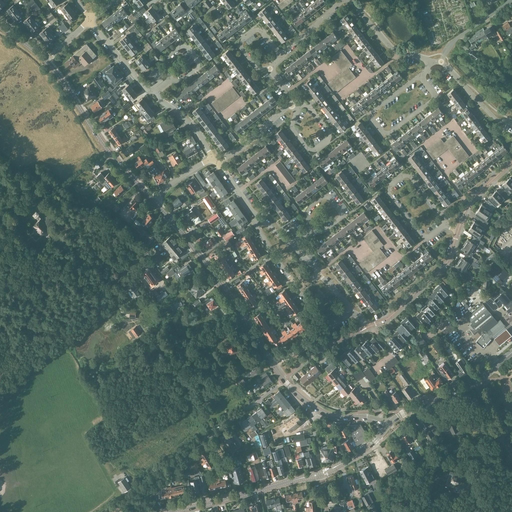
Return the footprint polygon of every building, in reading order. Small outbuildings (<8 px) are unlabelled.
[(137,0),(136,1),(133,3),(137,8),(139,7),(140,8),(142,6),(143,5),(142,4),(147,1),(146,0),(137,0)] [(231,0),(229,0),(224,4),(228,9),(230,10),(233,7),(232,6),(234,4),(231,0)] [(313,0),(315,1),(311,4),(316,10),(321,6),(316,0),(313,0)] [(64,4),(60,7),(61,8),(60,9),(64,14),(72,8),(70,6),(67,3),(65,5),(64,4)] [(180,4),(175,8),(180,15),(182,17),(187,13),(186,11),(180,4)] [(311,4),(306,8),(311,14),(316,10),(311,4)] [(8,14),(10,16),(17,10),(14,5),(6,10),(9,13),(8,14)] [(122,7),(117,11),(122,18),(127,14),(122,7)] [(151,7),(144,12),(148,17),(155,12),(151,7)] [(72,8),(64,14),(68,19),(67,20),(70,23),(75,19),(73,16),(75,14),(73,11),(74,10),(72,8)] [(180,15),(175,8),(170,12),(175,19),(180,15)] [(259,13),(262,18),(269,13),(265,8),(259,13)] [(262,18),(266,23),(273,18),(271,15),(274,13),(273,12),(275,10),(273,8),(271,10),(272,11),(269,13),(262,18)] [(306,8),(301,12),(306,18),(311,14),(306,8)] [(17,10),(10,16),(11,18),(12,17),(14,21),(21,15),(17,10)] [(296,11),(294,13),(297,16),(301,22),(306,18),(301,12),(300,10),(297,12),(296,11)] [(117,11),(112,15),(117,22),(122,18),(117,11)] [(148,17),(146,19),(150,24),(152,22),(159,17),(155,12),(148,17)] [(242,15),(246,22),(251,18),(246,12),(242,15)] [(344,24),(350,19),(346,14),(340,19),(344,24)] [(112,15),(107,19),(112,26),(117,22),(112,15)] [(237,19),(242,26),(246,22),(242,15),(237,19)] [(25,25),(27,27),(34,21),(30,16),(23,21),(26,24),(25,25)] [(301,22),(297,16),(292,19),(296,26),(301,22)] [(54,22),(58,27),(60,25),(57,20),(55,17),(49,22),(51,24),(54,22)] [(230,21),(237,30),(242,26),(237,19),(235,18),(230,21)] [(266,23),(270,28),(276,23),(273,18),(266,23)] [(112,26),(107,19),(102,23),(107,29),(112,26)] [(348,29),(354,24),(350,19),(344,24),(341,26),(340,25),(338,27),(339,28),(338,28),(339,30),(342,28),(343,29),(346,26),(348,29)] [(229,25),(227,27),(232,33),(237,30),(230,21),(229,20),(228,21),(227,22),(229,25)] [(34,21),(27,27),(28,29),(29,29),(31,32),(38,26),(34,21)] [(270,28),(274,33),(280,28),(276,23),(270,28)] [(511,23),(510,24),(511,26),(510,26),(508,23),(502,27),(507,35),(511,33),(511,30),(511,28),(511,23)] [(352,33),(357,29),(354,24),(348,29),(352,33)] [(186,30),(190,35),(197,29),(198,29),(196,27),(194,28),(192,25),(186,30)] [(487,35),(488,37),(488,38),(492,36),(493,37),(497,35),(496,32),(492,25),(489,27),(489,26),(483,30),(487,35)] [(49,26),(39,33),(42,36),(41,37),(43,39),(50,33),(53,31),(51,29),(49,26)] [(227,27),(222,31),(227,37),(232,33),(227,27)] [(175,28),(170,32),(175,39),(180,35),(175,28)] [(274,33),(278,38),(284,33),(280,28),(274,33)] [(190,35),(194,40),(200,35),(198,32),(199,31),(197,29),(190,35)] [(355,38),(361,34),(357,29),(352,33),(355,38)] [(477,47),(475,44),(477,43),(477,44),(478,43),(483,40),(488,37),(487,35),(483,29),(476,33),(477,35),(469,40),(473,45),(470,47),(472,51),(475,49),(475,48),(477,47)] [(227,37),(222,31),(217,35),(222,41),(227,37)] [(284,33),(278,38),(282,43),(290,36),(286,31),(284,33)] [(170,32),(165,36),(170,43),(175,39),(170,32)] [(333,32),(328,36),(333,42),(337,38),(333,32)] [(50,33),(43,39),(44,41),(45,40),(47,44),(54,38),(50,33)] [(359,43),(365,38),(361,34),(355,38),(359,43)] [(119,41),(123,46),(130,40),(126,35),(119,41)] [(194,40),(197,45),(205,39),(204,37),(202,38),(200,35),(194,40)] [(165,36),(160,40),(165,47),(170,43),(165,36)] [(328,36),(323,39),(328,45),(333,42),(328,36)] [(363,48),(369,43),(365,38),(359,43),(363,48)] [(197,45),(201,50),(207,45),(205,42),(207,41),(205,39),(197,45)] [(323,39),(318,43),(323,49),(328,45),(323,39)] [(123,46),(127,51),(134,45),(130,40),(123,46)] [(153,42),(151,44),(156,50),(158,48),(160,51),(165,47),(160,40),(158,41),(156,40),(153,42)] [(318,43),(313,47),(318,53),(323,49),(318,43)] [(362,53),(362,54),(363,55),(366,53),(372,48),(369,43),(363,48),(365,51),(362,53)] [(84,66),(96,56),(87,46),(85,45),(65,63),(69,68),(74,64),(76,66),(81,62),(84,66)] [(134,45),(127,51),(131,55),(138,50),(134,45)] [(201,50),(205,55),(211,50),(207,45),(201,50)] [(313,47),(309,51),(314,57),(318,53),(313,47)] [(366,53),(370,57),(376,53),(372,48),(366,53)] [(211,50),(205,55),(209,60),(215,55),(211,50)] [(222,54),(226,59),(232,55),(228,50),(222,54)] [(309,51),(304,54),(309,60),(314,57),(309,51)] [(370,62),(370,63),(371,65),(374,62),(380,58),(376,53),(370,57),(372,60),(370,62)] [(304,54),(299,58),(304,64),(309,60),(304,54)] [(135,60),(139,65),(146,60),(142,55),(135,60)] [(226,59),(230,64),(236,60),(232,55),(226,59)] [(299,58),(294,62),(299,68),(304,64),(299,58)] [(335,62),(341,70),(345,66),(344,64),(348,60),(347,58),(342,61),(340,59),(335,62)] [(374,62),(371,65),(371,66),(372,67),(376,64),(378,67),(383,62),(380,58),(374,62)] [(146,60),(139,65),(143,70),(150,65),(146,60)] [(230,64),(234,69),(240,64),(236,60),(230,64)] [(292,64),(290,65),(295,71),(299,68),(294,62),(293,62),(292,63),(292,64)] [(234,69),(232,71),(235,76),(238,74),(244,69),(240,64),(234,69)] [(215,65),(210,69),(215,75),(220,71),(215,65)] [(295,71),(290,65),(285,69),(287,72),(284,74),(288,80),(292,77),(290,75),(295,71)] [(118,71),(117,70),(117,69),(115,66),(115,67),(113,66),(111,67),(108,70),(106,67),(101,71),(105,76),(107,74),(108,75),(110,77),(118,71)] [(210,69),(205,73),(210,79),(215,75),(210,69)] [(238,74),(241,79),(248,74),(244,69),(238,74)] [(122,76),(121,75),(122,75),(120,72),(119,72),(118,71),(110,77),(112,80),(112,81),(110,82),(112,85),(114,87),(119,83),(117,81),(120,78),(122,76)] [(392,75),(397,81),(402,77),(397,71),(392,75)] [(205,73),(200,76),(205,83),(210,79),(205,73)] [(241,79),(245,84),(252,79),(248,74),(241,79)] [(388,79),(392,85),(397,81),(392,75),(388,79)] [(200,76),(195,80),(200,87),(205,83),(200,76)] [(336,85),(334,87),(337,91),(349,82),(346,77),(343,79),(341,81),(337,76),(333,80),(336,85)] [(378,86),(383,92),(387,88),(383,82),(381,79),(381,78),(380,76),(379,77),(378,76),(377,77),(379,80),(381,84),(378,86)] [(307,89),(313,84),(315,83),(312,78),(303,84),(307,89)] [(99,79),(95,82),(100,88),(104,86),(99,79)] [(245,84),(249,89),(255,84),(252,79),(245,84)] [(383,82),(387,88),(392,85),(388,79),(383,82)] [(195,80),(190,84),(195,90),(200,87),(195,80)] [(120,87),(117,90),(118,90),(119,91),(121,94),(124,93),(125,95),(132,89),(128,84),(122,90),(120,87)] [(190,84),(185,88),(190,94),(195,90),(190,84)] [(255,84),(249,89),(253,94),(259,89),(255,84)] [(307,89),(311,94),(317,89),(313,84),(307,89)] [(96,91),(92,85),(81,92),(87,101),(95,95),(94,93),(96,91)] [(373,90),(378,96),(383,92),(378,86),(373,90)] [(185,88),(180,92),(185,98),(186,100),(191,96),(190,94),(185,88)] [(132,89),(125,95),(129,100),(136,94),(132,89)] [(314,99),(320,94),(322,92),(320,90),(318,91),(317,89),(311,94),(314,99)] [(451,99),(456,94),(453,89),(444,96),(448,101),(451,99)] [(368,93),(373,99),(378,96),(373,90),(368,93)] [(101,96),(104,100),(111,95),(108,91),(101,96)] [(185,98),(180,92),(175,96),(180,102),(185,98)] [(364,97),(368,103),(373,99),(368,93),(364,97)] [(314,99),(315,100),(315,102),(316,103),(317,103),(318,103),(324,99),(320,94),(314,99)] [(454,104),(460,99),(456,94),(451,99),(454,104)] [(273,96),(268,100),(272,106),(277,103),(273,96)] [(359,101),(364,107),(368,103),(364,97),(359,101)] [(137,110),(139,109),(146,103),(142,98),(133,105),(137,110)] [(359,111),(354,104),(352,101),(353,101),(351,98),(350,99),(349,99),(348,100),(350,102),(350,103),(352,106),(349,108),(354,114),(359,111)] [(318,103),(322,108),(328,103),(324,99),(318,103)] [(458,108),(464,104),(460,99),(454,104),(456,106),(454,108),(455,110),(458,108)] [(268,100),(263,104),(268,110),(272,106),(268,100)] [(354,104),(359,111),(364,107),(359,101),(356,103),(354,100),(353,101),(352,101),(354,104)] [(100,105),(101,103),(99,101),(98,102),(97,102),(91,107),(95,112),(101,107),(100,105)] [(139,109),(143,114),(150,108),(146,103),(139,109)] [(322,108),(326,113),(332,108),(328,103),(322,108)] [(263,104),(258,108),(263,114),(268,110),(263,104)] [(462,113),(468,109),(464,104),(458,108),(462,113)] [(192,112),(196,116),(202,112),(198,107),(192,112)] [(332,108),(326,113),(329,118),(335,113),(337,112),(335,109),(333,107),(332,108)] [(143,114),(142,115),(145,119),(148,123),(154,118),(152,115),(154,113),(150,108),(143,114)] [(258,108),(253,112),(258,118),(263,114),(258,108)] [(438,108),(433,111),(438,117),(440,120),(442,119),(440,116),(443,114),(438,108)] [(468,109),(462,113),(465,118),(471,113),(470,112),(470,111),(471,111),(471,110),(469,108),(468,109),(468,108),(468,109)] [(105,112),(98,117),(102,122),(109,118),(110,119),(113,117),(111,113),(113,111),(111,109),(105,112)] [(433,111),(429,115),(433,121),(438,117),(433,111)] [(196,116),(200,121),(206,117),(202,112),(196,116)] [(253,112),(248,115),(253,122),(258,118),(253,112)] [(329,118),(333,122),(339,118),(335,113),(329,118)] [(465,118),(463,120),(467,125),(469,123),(475,118),(471,113),(465,118)] [(248,115),(243,119),(248,125),(253,122),(248,115)] [(424,119),(429,125),(430,123),(433,121),(429,115),(424,119)] [(200,121),(203,126),(210,121),(206,117),(200,121)] [(333,122),(337,127),(343,122),(339,118),(333,122)] [(475,118),(469,123),(471,125),(469,127),(471,129),(473,127),(479,123),(475,118)] [(243,119),(238,123),(243,129),(248,125),(243,119)] [(424,119),(419,122),(424,128),(429,125),(424,119)] [(203,126),(207,131),(213,126),(210,121),(203,126)] [(343,122),(337,127),(340,132),(346,127),(344,124),(345,123),(344,121),(343,122)] [(160,124),(157,125),(160,133),(163,131),(166,130),(167,132),(175,128),(172,122),(166,125),(165,123),(163,122),(160,124)] [(355,134),(358,131),(364,127),(360,122),(354,127),(356,129),(353,131),(354,132),(354,133),(355,134)] [(419,122),(414,126),(419,132),(421,135),(422,134),(424,133),(421,130),(424,128),(419,122)] [(469,129),(467,130),(468,132),(467,132),(468,133),(471,131),(471,132),(474,129),(477,132),(483,128),(482,127),(483,127),(483,126),(482,124),(481,124),(480,122),(479,123),(473,127),(471,129),(470,130),(469,129)] [(243,129),(238,123),(233,127),(238,133),(243,129)] [(108,131),(113,138),(118,135),(115,130),(117,128),(116,126),(108,131)] [(207,131),(211,136),(217,131),(213,126),(207,131)] [(414,126),(409,130),(414,136),(419,132),(414,126)] [(358,131),(362,136),(368,132),(364,127),(358,131)] [(477,132),(480,137),(486,132),(483,128),(477,132)] [(274,134),(278,139),(284,134),(280,130),(274,134)] [(409,130),(405,133),(409,140),(411,141),(416,138),(414,136),(409,130)] [(211,136),(215,141),(221,136),(217,131),(211,136)] [(362,136),(366,141),(372,136),(368,132),(362,136)] [(486,132),(480,137),(484,142),(490,137),(486,132)] [(405,133),(400,137),(405,143),(409,140),(405,133)] [(278,139),(282,144),(288,139),(284,134),(278,139)] [(118,135),(113,138),(119,145),(126,140),(124,137),(121,139),(118,135)] [(215,141),(218,146),(225,141),(221,136),(215,141)] [(366,141),(369,146),(375,141),(372,136),(366,141)] [(400,137),(395,141),(400,147),(405,143),(400,137)] [(282,144),(286,149),(292,144),(288,139),(282,144)] [(346,140),(342,143),(346,149),(351,146),(346,140)] [(225,141),(218,146),(222,151),(228,146),(225,141)] [(369,146),(373,151),(379,146),(375,141),(369,146)] [(400,147),(395,141),(390,145),(396,152),(401,148),(400,147)] [(153,146),(157,153),(162,150),(158,143),(153,146)] [(188,145),(183,149),(184,151),(185,152),(186,154),(188,157),(197,152),(194,146),(193,144),(193,145),(192,143),(188,145)] [(342,143),(337,147),(342,153),(346,149),(342,143)] [(492,144),(494,146),(494,147),(496,145),(498,149),(503,155),(508,151),(503,145),(500,147),(498,144),(496,144),(495,143),(494,143),(493,143),(492,144)] [(136,146),(134,144),(131,145),(123,152),(127,157),(135,150),(133,148),(136,146)] [(286,149),(289,153),(295,149),(292,144),(286,149)] [(496,150),(493,152),(498,158),(503,155),(498,149),(496,145),(494,147),(494,146),(493,147),(496,150)] [(266,146),(261,149),(266,156),(270,152),(266,146)] [(379,146),(373,151),(377,155),(383,151),(379,146)] [(337,147),(332,151),(337,157),(342,153),(337,147)] [(261,149),(256,153),(261,159),(266,156),(261,149)] [(291,156),(288,158),(289,159),(289,160),(293,158),(299,154),(295,149),(289,153),(291,156)] [(332,151),(328,155),(332,160),(337,157),(332,151)] [(493,152),(488,156),(493,162),(498,158),(493,152)] [(168,157),(170,160),(170,162),(172,166),(181,161),(176,153),(168,157)] [(256,153),(251,157),(256,163),(261,159),(256,153)] [(293,158),(297,163),(303,158),(299,154),(293,158)] [(414,154),(408,158),(411,163),(417,158),(420,157),(418,154),(416,156),(414,154)] [(328,155),(323,158),(327,164),(332,160),(328,155)] [(488,156),(484,160),(488,166),(493,162),(488,156)] [(138,169),(144,164),(144,165),(149,162),(146,158),(142,161),(141,159),(140,159),(139,157),(135,159),(136,161),(134,163),(138,169)] [(251,157),(246,161),(251,167),(256,163),(251,157)] [(389,161),(390,162),(395,168),(400,165),(394,157),(389,161)] [(417,158),(411,163),(415,168),(421,163),(424,161),(420,157),(417,158)] [(297,163),(300,168),(306,163),(303,158),(297,163)] [(327,164),(323,158),(318,162),(323,168),(327,164)] [(102,165),(98,160),(92,164),(94,167),(95,166),(97,168),(102,165)] [(484,160),(479,163),(483,170),(488,166),(484,160)] [(246,161),(242,164),(246,171),(251,167),(246,161)] [(280,161),(275,165),(290,184),(295,180),(280,161)] [(421,163),(415,168),(419,173),(425,168),(428,166),(427,164),(426,165),(425,165),(425,163),(424,161),(421,163)] [(390,162),(386,166),(390,172),(395,168),(390,162)] [(154,164),(153,165),(154,166),(155,168),(156,169),(159,174),(163,181),(168,178),(164,170),(161,172),(159,169),(159,170),(157,167),(159,166),(157,163),(154,164)] [(306,163),(300,168),(304,173),(310,168),(306,163)] [(479,163),(474,167),(479,173),(483,170),(479,163)] [(246,171),(242,164),(237,168),(242,174),(246,171)] [(381,166),(379,167),(381,170),(386,176),(390,172),(386,166),(384,164),(383,164),(380,166),(381,166)] [(154,166),(148,170),(151,174),(153,173),(155,176),(154,177),(158,184),(163,181),(159,174),(156,169),(155,168),(154,166)] [(474,167),(469,171),(474,177),(479,173),(474,167)] [(419,173),(423,178),(429,173),(425,168),(419,173)] [(381,170),(376,173),(381,179),(381,180),(382,180),(384,179),(384,178),(386,176),(381,170)] [(209,171),(204,175),(206,177),(207,177),(210,182),(210,181),(217,177),(213,172),(211,174),(209,171)] [(335,176),(339,180),(345,176),(341,171),(335,176)] [(469,171),(464,174),(469,181),(474,177),(469,171)] [(106,183),(107,183),(113,177),(113,175),(112,174),(110,174),(109,173),(104,176),(101,172),(96,176),(100,180),(99,181),(103,185),(106,183)] [(376,173),(371,177),(376,183),(381,179),(376,173)] [(423,178),(426,182),(432,178),(429,173),(423,178)] [(464,174),(460,178),(465,184),(469,181),(464,174)] [(432,178),(426,182),(430,187),(436,182),(434,180),(437,178),(436,176),(436,175),(432,178)] [(320,178),(318,179),(323,186),(328,183),(323,176),(320,178)] [(339,180),(343,185),(349,180),(345,176),(339,180)] [(107,183),(104,186),(104,187),(105,187),(105,188),(107,189),(110,187),(117,182),(113,177),(107,183)] [(212,184),(214,186),(220,182),(217,177),(210,181),(210,182),(206,185),(205,185),(206,187),(212,184)] [(376,183),(371,177),(367,181),(371,187),(376,183)] [(255,183),(259,188),(265,183),(261,178),(255,183)] [(465,184),(460,178),(455,182),(460,188),(465,184)] [(318,179),(313,183),(319,190),(323,186),(318,179)] [(343,185),(346,190),(352,185),(349,180),(343,185)] [(505,190),(503,192),(507,197),(510,195),(509,194),(510,192),(511,190),(511,188),(506,181),(503,184),(501,186),(505,190)] [(200,191),(203,189),(201,186),(198,188),(194,182),(192,182),(186,186),(191,195),(192,194),(196,192),(195,191),(196,190),(200,191)] [(214,186),(217,191),(224,187),(220,182),(214,186)] [(430,187),(434,192),(440,187),(443,185),(442,183),(441,182),(438,185),(436,182),(430,187)] [(259,188),(263,193),(269,188),(265,183),(259,188)] [(313,183),(308,187),(314,194),(319,190),(313,183)] [(121,185),(114,192),(118,197),(125,190),(121,185)] [(346,190),(350,195),(356,190),(352,185),(346,190)] [(212,195),(210,197),(212,200),(215,198),(214,197),(218,194),(222,200),(227,197),(225,193),(227,192),(224,187),(217,191),(215,193),(212,195)] [(308,187),(304,191),(309,197),(314,194),(308,187)] [(434,192),(437,197),(443,192),(440,187),(434,192)] [(263,193),(266,197),(272,193),(269,188),(263,193)] [(350,195),(354,200),(360,195),(356,190),(350,195)] [(495,191),(492,194),(500,202),(503,200),(503,199),(504,198),(505,199),(507,197),(503,192),(500,194),(496,190),(495,191)] [(304,191),(299,194),(304,201),(309,197),(304,191)] [(447,197),(441,201),(445,206),(451,202),(449,199),(452,197),(451,195),(453,194),(452,193),(453,192),(452,191),(449,193),(450,194),(447,197)] [(443,192),(437,197),(441,201),(447,197),(450,194),(449,193),(448,192),(445,194),(443,192)] [(266,197),(270,202),(276,197),(272,193),(266,197)] [(304,201),(299,194),(294,198),(299,205),(304,201)] [(491,202),(489,205),(494,209),(496,207),(495,206),(497,205),(500,202),(492,194),(489,197),(488,198),(491,202)] [(360,195),(354,200),(358,204),(364,200),(360,195)] [(371,199),(375,204),(381,199),(377,195),(371,199)] [(206,196),(203,199),(209,209),(213,206),(206,196)] [(270,202),(274,207),(281,201),(280,199),(278,200),(276,197),(270,202)] [(174,205),(176,207),(184,202),(182,199),(180,200),(179,198),(172,202),(173,203),(173,204),(173,205),(174,205)] [(133,199),(132,201),(131,200),(129,202),(130,203),(125,208),(127,211),(130,208),(132,209),(135,212),(139,207),(136,205),(138,203),(137,203),(137,201),(136,200),(135,200),(133,199)] [(375,204),(379,209),(385,204),(381,199),(375,204)] [(230,210),(237,205),(233,200),(227,205),(230,210)] [(280,202),(274,207),(277,212),(283,207),(280,202)] [(112,209),(115,212),(120,208),(117,204),(112,209)] [(379,209),(382,214),(388,209),(385,204),(379,209)] [(481,206),(478,209),(488,215),(490,212),(491,211),(492,211),(494,209),(489,205),(486,207),(482,204),(481,206)] [(237,205),(230,210),(231,211),(234,215),(240,210),(237,205)] [(189,222),(192,219),(195,224),(201,221),(192,207),(189,210),(191,212),(185,216),(189,222)] [(277,212),(281,216),(287,212),(283,207),(277,212)] [(382,214),(386,218),(392,214),(388,209),(382,214)] [(478,220),(480,222),(486,226),(487,224),(488,223),(484,220),(485,219),(488,215),(478,209),(476,212),(475,214),(479,217),(478,220)] [(234,215),(236,218),(234,219),(229,223),(230,225),(237,220),(244,215),(240,210),(234,215)] [(35,219),(36,218),(38,220),(32,226),(34,229),(33,230),(36,233),(37,232),(39,234),(41,233),(42,233),(43,232),(43,230),(46,228),(46,227),(48,225),(39,216),(39,215),(36,211),(32,215),(35,219)] [(287,212),(281,216),(285,221),(291,216),(287,212)] [(364,212),(359,216),(363,222),(368,218),(364,212)] [(216,213),(207,219),(210,223),(219,218),(216,213)] [(151,221),(154,218),(149,214),(144,221),(142,223),(144,225),(146,223),(149,226),(152,222),(151,221)] [(386,218),(390,223),(396,219),(392,214),(386,218)] [(244,215),(237,220),(230,225),(231,227),(237,223),(236,223),(238,222),(241,225),(240,225),(242,227),(246,224),(245,222),(247,220),(244,215)] [(359,216),(354,220),(359,226),(363,222),(359,216)] [(133,223),(131,226),(133,228),(137,225),(139,222),(136,219),(133,222),(133,223)] [(390,223),(393,228),(400,223),(396,219),(390,223)] [(354,220),(349,223),(354,229),(359,226),(354,220)] [(473,223),(471,226),(480,233),(482,229),(483,228),(484,229),(486,226),(480,222),(479,224),(474,221),(473,223)] [(349,223),(344,227),(349,233),(354,229),(349,223)] [(393,228),(397,233),(403,228),(400,223),(393,228)] [(140,226),(135,231),(140,235),(142,232),(142,231),(144,229),(140,226)] [(480,233),(471,226),(469,230),(467,231),(477,238),(478,236),(480,233)] [(344,227),(340,231),(344,237),(349,233),(344,227)] [(219,236),(224,233),(220,228),(216,231),(219,236)] [(397,233),(401,238),(407,233),(403,228),(397,233)] [(223,237),(226,241),(234,235),(231,231),(223,237)] [(340,231),(335,234),(340,240),(344,237),(340,231)] [(401,238),(404,242),(411,238),(407,233),(401,238)] [(241,238),(242,240),(235,244),(237,248),(242,245),(251,240),(248,234),(241,238)] [(335,234),(330,238),(335,244),(340,240),(335,234)] [(161,244),(164,248),(174,240),(171,236),(161,244)] [(213,242),(216,240),(214,238),(211,240),(210,239),(204,243),(208,248),(214,244),(213,242)] [(330,238),(325,242),(330,248),(335,244),(330,238)] [(411,238),(404,242),(403,243),(407,248),(408,247),(414,243),(411,238)] [(164,248),(168,252),(177,244),(174,240),(164,248)] [(246,245),(248,249),(254,245),(251,240),(242,245),(243,247),(246,245)] [(466,242),(464,244),(472,250),(475,251),(478,247),(468,240),(466,242)] [(228,241),(222,245),(226,249),(231,245),(228,241)] [(483,245),(477,241),(479,243),(477,246),(485,251),(487,248),(482,245),(483,245)] [(325,242),(321,245),(325,251),(330,248),(325,242)] [(168,252),(171,256),(181,248),(177,244),(168,252)] [(463,247),(461,249),(468,254),(469,254),(470,252),(472,250),(464,244),(463,246),(463,247)] [(245,256),(242,258),(243,260),(244,259),(246,258),(249,256),(258,251),(254,245),(248,249),(249,250),(247,252),(248,254),(245,256)] [(325,251),(321,245),(316,249),(320,255),(325,251)] [(181,248),(171,256),(174,260),(184,252),(181,248)] [(258,251),(249,256),(246,258),(247,260),(250,258),(252,256),(255,260),(261,256),(258,251)] [(423,255),(428,261),(433,258),(428,252),(423,255)] [(214,257),(218,262),(227,257),(226,256),(225,255),(223,257),(220,253),(214,257)] [(419,259),(423,265),(428,261),(423,255),(419,259)] [(227,257),(218,262),(221,268),(228,264),(225,260),(228,258),(227,257)] [(460,260),(458,262),(466,267),(468,269),(471,264),(466,261),(462,258),(460,260)] [(468,258),(466,261),(471,264),(476,268),(479,265),(468,258)] [(334,264),(338,269),(344,264),(340,259),(334,264)] [(414,262),(418,269),(423,265),(419,259),(414,262)] [(497,259),(485,269),(498,284),(510,275),(497,259)] [(259,272),(261,274),(269,268),(266,262),(259,267),(262,270),(259,272)] [(414,262),(409,266),(414,272),(418,269),(414,262)] [(466,267),(458,262),(456,264),(457,265),(455,267),(463,272),(466,267)] [(188,263),(177,271),(182,277),(193,269),(188,263)] [(228,264),(221,268),(222,268),(225,273),(233,267),(232,266),(230,267),(228,264)] [(338,269),(342,274),(348,269),(344,264),(338,269)] [(404,270),(409,276),(414,272),(409,266),(404,270)] [(233,267),(225,273),(228,278),(235,274),(232,271),(235,269),(233,267)] [(166,272),(170,277),(175,273),(172,268),(166,272)] [(264,273),(267,277),(273,273),(269,268),(261,274),(262,275),(264,273)] [(142,274),(151,285),(157,280),(149,269),(142,274)] [(342,274),(345,278),(351,274),(348,269),(342,274)] [(399,273),(404,280),(409,276),(404,270),(399,273)] [(267,282),(268,284),(276,278),(273,273),(267,277),(269,281),(267,282)] [(395,277),(399,283),(404,280),(399,273),(395,277)] [(345,278),(349,283),(355,278),(351,274),(345,278)] [(481,288),(488,289),(489,277),(482,276),(481,288)] [(390,281),(395,287),(399,283),(395,277),(390,281)] [(276,278),(268,284),(269,286),(272,284),(274,288),(280,283),(276,278)] [(349,283),(353,288),(359,283),(355,278),(349,283)] [(385,284),(390,291),(395,287),(390,281),(387,283),(385,279),(384,280),(382,278),(381,279),(379,279),(381,282),(384,280),(384,281),(383,281),(385,284)] [(187,287),(196,298),(205,291),(196,280),(187,287)] [(390,291),(385,284),(383,281),(384,281),(384,280),(381,282),(382,282),(381,283),(383,286),(380,288),(385,294),(386,295),(387,295),(388,294),(388,293),(388,292),(390,291)] [(237,285),(240,291),(249,285),(248,283),(245,285),(243,281),(237,285)] [(132,283),(127,287),(129,290),(127,292),(131,296),(133,295),(134,297),(139,293),(137,291),(140,289),(136,284),(133,285),(132,283)] [(353,288),(356,293),(362,288),(359,283),(353,288)] [(240,291),(244,296),(250,292),(247,288),(250,287),(249,285),(240,291)] [(378,285),(376,286),(383,295),(385,294),(380,288),(378,285)] [(439,285),(433,290),(435,291),(440,298),(443,295),(445,297),(447,294),(447,295),(448,295),(446,293),(446,292),(443,290),(439,285)] [(356,293),(360,297),(366,293),(362,288),(356,293)] [(498,296),(506,305),(510,301),(510,300),(503,292),(504,291),(502,289),(499,289),(490,297),(487,294),(483,298),(485,301),(488,304),(493,310),(494,310),(497,307),(497,305),(493,300),(498,296)] [(279,299),(280,301),(288,295),(284,290),(278,294),(281,298),(279,299)] [(244,296),(247,301),(256,296),(257,294),(256,291),(253,293),(254,294),(252,295),(250,292),(244,296)] [(429,297),(430,298),(436,305),(439,302),(440,303),(443,301),(442,299),(442,300),(440,298),(435,291),(429,297)] [(360,297),(364,302),(370,297),(366,293),(360,297)] [(283,301),(286,305),(292,300),(288,295),(280,301),(278,302),(279,304),(283,301)] [(256,296),(247,301),(251,307),(257,302),(256,302),(259,300),(257,297),(256,296)] [(364,302),(367,307),(374,302),(370,297),(364,302)] [(208,298),(201,303),(202,303),(205,307),(202,309),(208,318),(214,313),(211,309),(214,307),(215,307),(216,307),(217,306),(217,305),(217,304),(213,299),(211,301),(208,298)] [(425,303),(426,305),(432,311),(435,308),(436,310),(439,307),(439,308),(438,306),(437,306),(436,305),(430,298),(425,303)] [(286,310),(287,311),(296,305),(292,300),(286,305),(288,308),(286,310)] [(174,305),(171,306),(174,311),(176,310),(180,308),(179,306),(182,305),(180,301),(177,303),(177,302),(175,302),(176,304),(174,305)] [(374,302),(367,307),(371,312),(377,307),(374,302)] [(467,326),(469,328),(474,334),(476,333),(477,331),(480,335),(480,334),(481,335),(475,342),(483,348),(483,347),(485,346),(486,345),(488,344),(489,343),(490,341),(490,340),(490,339),(492,338),(490,336),(492,334),(493,335),(504,326),(499,320),(498,322),(482,304),(470,314),(467,317),(472,322),(469,324),(467,326)] [(296,305),(287,311),(288,313),(291,311),(293,315),(299,311),(296,305)] [(420,310),(422,311),(427,318),(430,315),(432,316),(434,314),(435,314),(433,312),(433,313),(432,311),(426,305),(420,310)] [(426,327),(423,324),(426,321),(427,323),(430,320),(430,321),(430,320),(429,319),(427,318),(422,311),(416,316),(420,321),(419,321),(422,324),(422,323),(423,324),(426,327)] [(254,317),(257,323),(266,317),(265,315),(262,317),(260,313),(254,317)] [(257,323),(261,328),(267,324),(265,320),(267,319),(266,317),(257,323)] [(400,322),(401,324),(407,330),(410,328),(412,329),(414,327),(415,327),(413,325),(413,324),(409,319),(408,320),(406,317),(400,322)] [(295,323),(293,324),(299,333),(304,329),(300,323),(297,326),(295,323)] [(267,324),(261,328),(264,333),(273,327),(272,326),(270,327),(269,327),(267,324)] [(292,326),(293,328),(290,331),(294,337),(299,333),(293,324),(292,326)] [(396,329),(397,330),(403,337),(406,334),(407,336),(410,333),(410,334),(409,332),(407,330),(401,324),(396,329)] [(136,327),(129,332),(134,339),(140,334),(136,327)] [(273,327),(264,333),(268,339),(274,335),(272,331),(274,329),(273,327)] [(499,345),(511,335),(511,334),(507,330),(506,328),(493,338),(495,340),(499,345)] [(285,331),(283,332),(289,340),(294,337),(290,331),(290,330),(289,329),(285,332),(285,331)] [(211,336),(213,339),(221,333),(219,330),(211,336)] [(391,335),(393,337),(399,343),(402,341),(403,342),(406,340),(405,338),(404,338),(403,337),(397,330),(391,335)] [(283,335),(280,338),(282,341),(284,344),(289,340),(283,332),(281,333),(283,335)] [(274,335),(268,339),(271,344),(273,342),(275,346),(282,341),(280,338),(279,336),(276,338),(274,335)] [(397,353),(396,351),(399,349),(401,346),(402,347),(402,346),(400,345),(399,343),(393,337),(387,342),(391,347),(393,350),(394,349),(394,350),(397,353)] [(367,343),(373,349),(376,352),(379,350),(377,348),(380,346),(383,349),(380,345),(378,342),(377,342),(373,338),(367,343)] [(366,341),(361,346),(366,353),(368,354),(369,356),(369,355),(372,353),(370,352),(373,349),(367,343),(366,341)] [(229,352),(230,355),(238,351),(233,343),(225,347),(228,353),(229,352)] [(353,350),(359,356),(360,358),(361,358),(362,359),(365,357),(363,355),(366,353),(361,346),(359,345),(353,350)] [(421,347),(416,350),(421,358),(420,360),(424,365),(428,363),(430,361),(426,355),(421,347)] [(347,353),(352,360),(353,361),(354,361),(355,363),(355,362),(358,360),(356,358),(359,356),(353,350),(352,348),(347,353)] [(452,352),(456,358),(460,356),(455,349),(452,352)] [(346,365),(346,364),(348,366),(349,366),(348,366),(351,364),(349,362),(352,360),(347,353),(345,352),(339,357),(344,361),(343,362),(345,365),(346,364),(346,365)] [(468,373),(462,364),(465,363),(462,358),(455,363),(460,369),(457,371),(461,378),(468,373)] [(445,363),(439,367),(437,368),(439,372),(445,381),(448,379),(449,379),(451,378),(451,376),(453,375),(445,363)] [(245,371),(249,376),(258,370),(255,364),(245,371)] [(326,375),(331,380),(338,375),(333,369),(333,370),(329,365),(327,367),(331,372),(328,374),(326,375)] [(315,366),(310,371),(316,378),(321,373),(315,366)] [(310,371),(305,375),(311,382),(316,378),(310,371)] [(438,378),(436,377),(432,371),(428,375),(429,376),(425,380),(424,378),(420,381),(426,389),(429,387),(431,389),(433,389),(436,387),(438,387),(440,386),(440,384),(442,383),(442,381),(439,377),(438,378)] [(258,377),(261,381),(259,382),(260,385),(262,383),(265,386),(272,382),(266,372),(258,377)] [(402,373),(399,376),(406,385),(409,383),(402,373)] [(311,382),(305,375),(299,379),(305,386),(311,382)] [(331,380),(335,386),(342,380),(338,375),(331,380)] [(335,386),(340,391),(347,385),(342,380),(335,386)] [(344,396),(348,393),(351,390),(347,385),(340,391),(344,396)] [(407,386),(401,390),(408,400),(414,396),(407,386)] [(348,393),(352,399),(359,393),(355,388),(351,390),(348,393)] [(277,400),(283,395),(279,391),(273,396),(275,399),(270,403),(268,400),(265,402),(269,407),(277,400)] [(390,395),(395,403),(401,399),(396,392),(390,395)] [(359,393),(352,399),(357,404),(359,402),(361,404),(365,401),(363,398),(364,398),(359,393)] [(278,402),(281,405),(287,400),(283,395),(277,400),(269,407),(270,406),(271,408),(278,402)] [(281,405),(284,410),(291,405),(287,400),(281,405)] [(291,405),(284,410),(283,411),(286,416),(294,410),(291,405)] [(258,410),(256,412),(261,418),(262,420),(264,422),(267,426),(269,425),(267,423),(263,417),(266,414),(261,408),(260,408),(259,408),(258,409),(257,410),(258,410)] [(256,412),(251,415),(256,422),(259,419),(261,418),(256,412)] [(251,415),(246,419),(251,425),(252,427),(255,430),(255,431),(257,429),(255,426),(253,424),(256,422),(251,415)] [(288,423),(285,425),(289,430),(291,427),(293,430),(299,425),(296,421),(299,419),(296,415),(295,416),(294,415),(286,421),(288,423)] [(427,420),(425,417),(422,418),(420,419),(419,420),(419,421),(418,422),(417,423),(418,424),(419,424),(421,423),(424,427),(430,424),(427,420)] [(243,425),(241,426),(244,431),(247,430),(246,429),(249,426),(251,429),(252,427),(251,425),(246,419),(241,422),(243,425)] [(448,423),(442,426),(445,432),(450,429),(452,434),(456,432),(458,436),(459,436),(462,434),(459,427),(456,429),(452,419),(447,422),(448,423)] [(469,425),(472,430),(480,427),(477,421),(469,425)] [(326,422),(329,431),(335,429),(332,422),(326,422)] [(354,441),(356,445),(365,440),(364,439),(367,436),(360,425),(357,427),(356,425),(349,426),(354,441)] [(430,432),(426,435),(429,440),(427,441),(431,448),(435,437),(438,430),(436,426),(431,429),(431,430),(432,431),(433,432),(431,433),(430,432)] [(339,432),(342,439),(348,436),(344,429),(339,432)] [(220,438),(225,446),(233,442),(228,433),(220,438)] [(265,433),(260,435),(263,446),(269,445),(265,433)] [(408,442),(409,444),(413,442),(407,434),(402,437),(406,443),(408,442)] [(346,440),(343,442),(346,447),(344,448),(346,451),(348,449),(348,450),(354,447),(351,442),(351,441),(350,438),(348,439),(347,438),(346,439),(346,440)] [(297,447),(295,448),(295,449),(297,453),(299,458),(296,459),(298,467),(299,467),(300,468),(301,467),(302,466),(303,466),(303,465),(304,465),(302,458),(301,452),(302,452),(301,447),(300,446),(300,445),(299,440),(296,441),(297,447)] [(320,449),(320,450),(321,463),(333,462),(332,449),(334,449),(334,452),(339,452),(338,446),(336,446),(336,445),(333,445),(333,446),(328,447),(328,449),(327,449),(327,448),(327,446),(321,447),(320,449)] [(263,450),(265,456),(271,453),(269,447),(263,450)] [(272,452),(275,460),(273,460),(276,468),(277,467),(279,474),(284,472),(282,464),(280,465),(278,459),(281,458),(285,457),(282,449),(278,450),(272,452)] [(199,460),(201,463),(209,458),(204,450),(200,453),(202,458),(199,460)] [(386,454),(392,463),(399,458),(395,453),(394,454),(392,450),(391,451),(390,451),(389,452),(386,454)] [(411,451),(408,453),(412,460),(416,458),(411,451)] [(308,452),(303,453),(304,458),(307,467),(316,464),(313,453),(309,454),(308,452)] [(209,458),(201,463),(202,465),(206,463),(209,468),(212,466),(214,465),(209,458)] [(263,460),(265,467),(263,467),(266,478),(271,476),(266,459),(263,460)] [(375,461),(373,462),(376,467),(374,468),(377,474),(382,471),(382,470),(386,468),(381,461),(380,462),(378,459),(375,461)] [(267,462),(268,466),(271,476),(276,475),(274,466),(274,465),(273,465),(272,460),(267,462)] [(251,480),(252,482),(255,480),(259,478),(257,471),(255,466),(250,467),(248,469),(250,475),(251,480)] [(233,476),(235,484),(243,481),(239,467),(232,469),(228,470),(230,477),(233,476)] [(360,473),(362,479),(363,478),(366,484),(372,481),(372,480),(374,479),(368,467),(360,471),(361,472),(360,473)] [(393,472),(390,467),(384,470),(388,475),(393,472)] [(450,472),(446,485),(454,487),(455,484),(456,483),(458,484),(459,483),(461,480),(460,480),(461,476),(454,474),(450,472)] [(218,488),(216,479),(219,478),(218,477),(218,478),(218,476),(215,477),(215,475),(213,475),(214,477),(213,477),(213,479),(214,483),(208,485),(209,490),(218,488)] [(349,481),(351,486),(350,487),(352,492),(356,491),(356,490),(357,489),(357,488),(358,488),(356,484),(358,484),(358,479),(354,480),(353,475),(348,477),(347,477),(346,478),(346,479),(347,480),(348,481),(349,481)] [(200,480),(199,476),(194,477),(195,481),(189,482),(192,492),(199,490),(199,489),(201,489),(201,484),(200,480)] [(117,482),(124,493),(131,488),(124,478),(117,482)] [(220,482),(219,478),(216,479),(218,488),(227,486),(225,480),(220,482)] [(183,485),(172,488),(174,497),(185,494),(183,485)] [(174,497),(172,488),(171,488),(171,487),(167,488),(167,487),(162,488),(163,490),(161,490),(163,499),(174,497)] [(302,492),(293,494),(295,503),(298,502),(297,499),(303,497),(302,492)] [(295,503),(293,494),(285,496),(286,501),(292,500),(293,504),(295,503)] [(366,495),(362,497),(367,506),(370,504),(373,502),(368,494),(366,495)] [(279,498),(274,499),(276,505),(275,505),(275,506),(276,509),(276,511),(281,511),(281,509),(283,508),(282,504),(281,505),(280,504),(279,498)] [(272,499),(266,501),(267,507),(274,506),(275,506),(275,505),(276,505),(274,499),(272,499)] [(346,502),(349,509),(355,507),(354,504),(355,504),(354,502),(353,503),(352,500),(346,502)] [(306,508),(306,511),(316,509),(314,501),(309,502),(310,507),(306,508)] [(341,511),(342,511),(342,510),(346,510),(345,506),(345,503),(339,503),(339,507),(334,507),(334,511),(341,511)]
